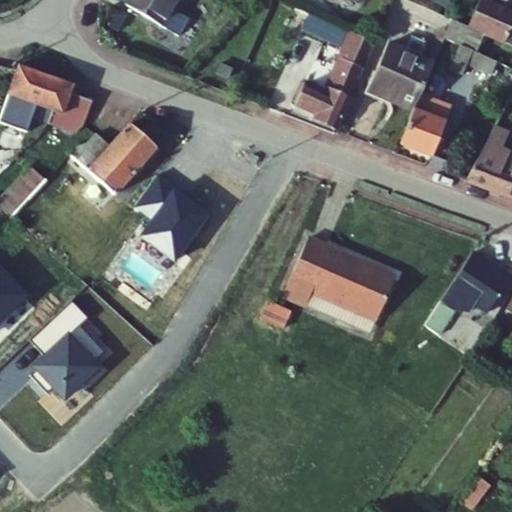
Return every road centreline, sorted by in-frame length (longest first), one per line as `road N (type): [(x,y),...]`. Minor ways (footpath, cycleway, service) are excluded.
road 1 (residential): [(291,140),(171,353),(42,480),(0,436)]
road 2 (unclassified): [(43,15),(100,69),(291,140)]
road 3 (unclassified): [(291,140),(511,222)]
